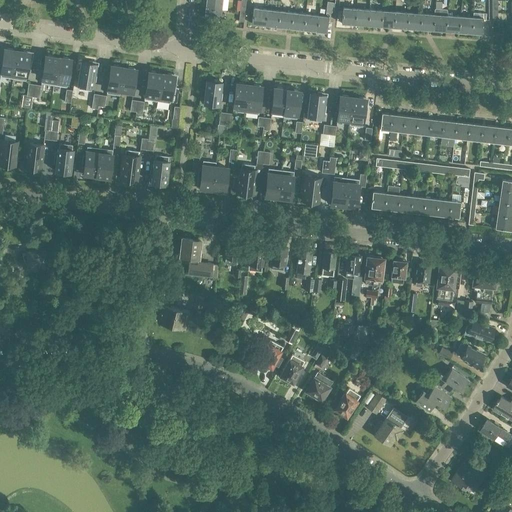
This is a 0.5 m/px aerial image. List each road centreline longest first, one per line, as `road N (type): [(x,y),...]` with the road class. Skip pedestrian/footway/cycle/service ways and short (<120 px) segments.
road 1 (residential): [(511,253),(163,213)]
road 2 (residential): [(511,89),(186,52)]
road 3 (residential): [(415,496),(221,376),(143,356)]
road 4 (residential): [(186,52),(0,23)]
road 5 (residential): [(415,496),(511,341)]
road 6 (residential): [(163,213),(0,194)]
road 7 (residential): [(143,356),(140,329),(163,213)]
road 8 (residential): [(143,356),(0,356)]
